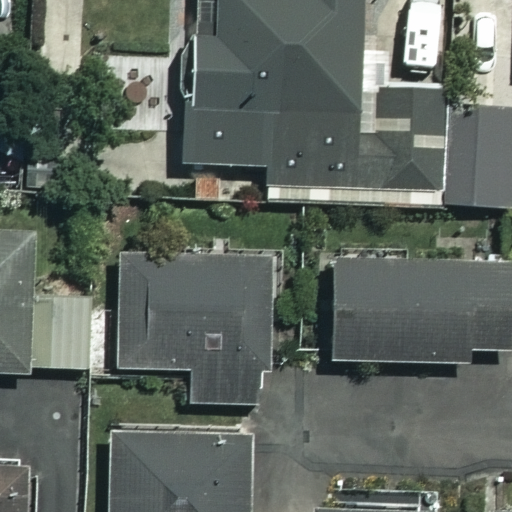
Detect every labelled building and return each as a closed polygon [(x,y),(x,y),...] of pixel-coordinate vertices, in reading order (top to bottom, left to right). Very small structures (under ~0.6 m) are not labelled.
[(425,190),(428,140),(404,139),(405,121),(370,119),(371,92),(344,91),(348,0),(184,0),(174,175),(425,190)] [(511,114),(448,113),(446,207),(511,208),(511,114)] [(20,234),(0,234),(0,372),(87,372),(87,301),(21,301),(20,234)] [(258,256),(110,256),(110,370),(184,370),(184,407),(258,407),(258,256)] [(500,265),(322,267),(323,365),(501,364),(500,265)] [(231,511),(231,438),(99,440),(99,511),(231,511)] [(0,511),(20,511),(23,466),(0,464),(0,511)]
